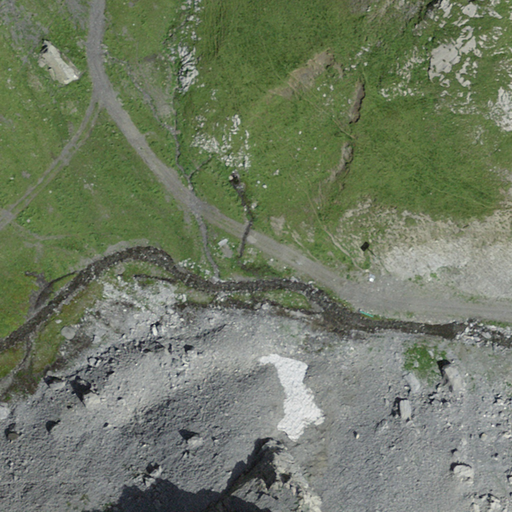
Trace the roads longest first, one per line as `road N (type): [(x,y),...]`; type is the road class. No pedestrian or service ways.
road 1 (track): [(511,319),(424,314),(358,296),(196,205),(102,93),(97,0)]
road 2 (track): [(101,85),(81,138),(0,222)]
